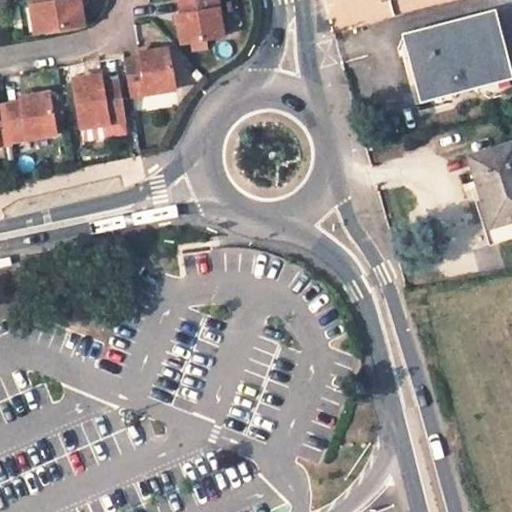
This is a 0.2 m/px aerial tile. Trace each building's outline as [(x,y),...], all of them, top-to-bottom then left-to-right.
[(33,0),(38,31),(86,24),(82,0),(33,0)] [(224,35),(218,0),(180,0),(183,13),(178,13),(183,41),(224,35)] [(511,80),(511,78),(495,14),(414,34),(429,94),(488,79),(489,85),(511,80)] [(423,102),(489,85),(488,79),(429,94),(414,34),(406,36),(423,102)] [(179,86),(173,44),(145,49),(146,54),(128,56),(134,93),(179,86)] [(83,124),(129,117),(121,77),(106,79),(105,71),(75,76),(83,124)] [(14,139),(59,132),(52,90),(24,95),(25,100),(8,102),(14,139)] [(143,98),(143,106),(174,103),(174,95),(143,98)] [(14,139),(8,102),(0,103),(0,144),(15,142),(14,139)] [(0,150),(16,148),(15,142),(0,144),(0,150)] [(511,237),(511,144),(469,159),(495,242),(511,237)]
